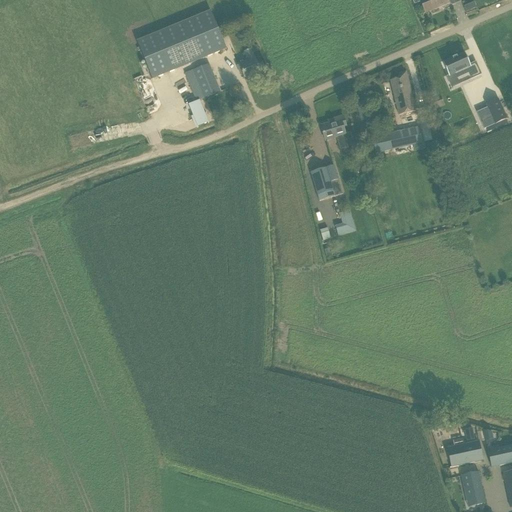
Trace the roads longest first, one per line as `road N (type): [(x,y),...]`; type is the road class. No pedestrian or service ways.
road 1 (unclassified): [(256,119),(511,7)]
road 2 (track): [(0,211),(256,119)]
